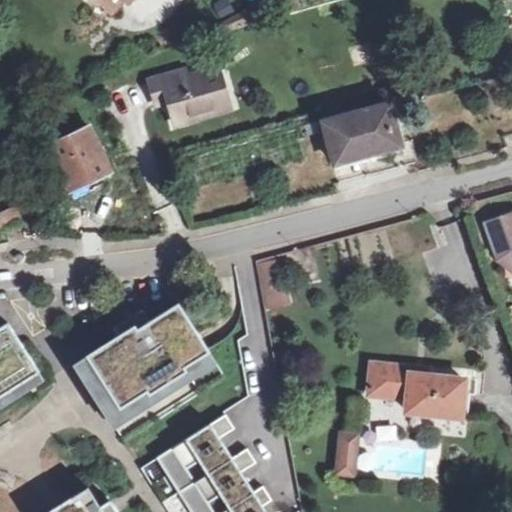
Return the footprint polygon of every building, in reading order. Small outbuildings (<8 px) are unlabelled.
[(100,0),(113,10),(121,0),(100,0)] [(253,5),(219,23),(222,31),(258,23),(253,5)] [(191,112),(228,102),(218,67),(188,75),(186,67),(149,78),(153,96),(166,93),(168,105),(173,124),(193,119),(191,112)] [(388,97),(386,87),(375,90),(378,100),(388,97)] [(166,93),(153,96),(156,108),(168,105),(166,93)] [(191,112),(193,119),(229,109),(228,102),(191,112)] [(325,121),(325,124),(391,107),(390,104),(325,121)] [(391,107),(325,124),(335,158),(375,148),(377,152),(402,146),(391,107)] [(71,192),(116,171),(94,121),(48,142),(71,192)] [(375,148),(335,158),(336,163),(377,152),(375,148)] [(8,212),(0,214),(0,223),(4,228),(16,223),(8,212)] [(511,213),(488,223),(498,251),(511,246),(511,213)] [(511,246),(498,251),(502,265),(511,273),(511,246)] [(282,261),(260,265),(268,307),(290,303),(282,261)] [(119,334),(76,362),(125,440),(226,377),(180,302),(151,320),(138,329),(135,324),(119,334)] [(144,309),(115,327),(119,334),(135,324),(138,329),(151,320),(144,309)] [(0,396),(40,371),(9,322),(0,327),(0,396)] [(413,368),(374,363),(370,393),(409,397),(407,410),(461,416),(466,379),(413,373),(413,368)] [(227,414),(157,457),(192,511),(267,511),(263,506),(272,500),(264,486),(255,491),(242,472),(256,463),(248,448),(233,457),(220,437),(236,428),(227,414)] [(359,433),(341,431),(337,472),(354,474),(359,433)] [(90,486),(47,511),(119,511),(115,506),(111,500),(102,507),(90,486)]
